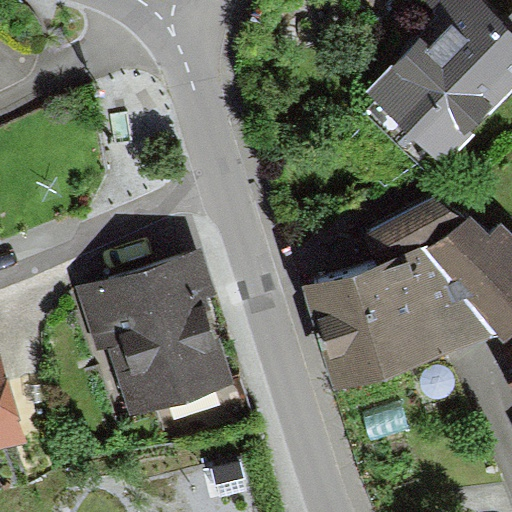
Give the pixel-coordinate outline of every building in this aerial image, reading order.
[(511,14),(500,26),(474,0),(433,0),(416,17),(432,33),(373,91),(444,162),(511,94),(511,14)] [(408,232),(302,266),(338,379),(502,327),(511,317),(511,224),(489,198),(476,210),(457,189),(445,194),(432,184),(393,209),(408,232)] [(235,367),(196,236),(89,268),(128,399),(235,367)] [(0,428),(26,421),(0,335),(0,428)] [(511,343),(503,348),(511,364),(511,343)]
